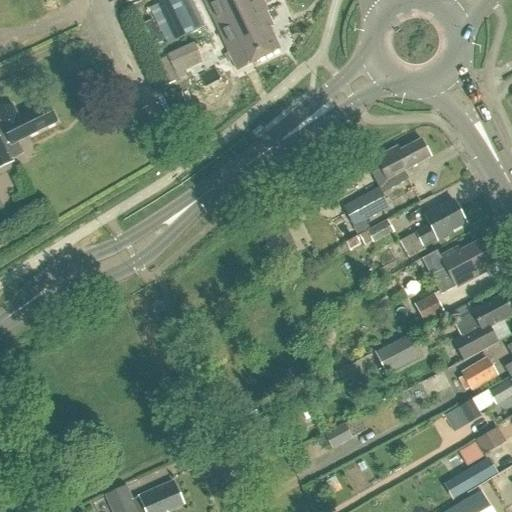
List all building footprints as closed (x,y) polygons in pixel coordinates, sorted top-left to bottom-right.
[(163,0),(158,2),(174,39),(203,27),(191,0),(163,0)] [(279,48),(269,28),(273,26),(266,13),(268,12),(262,0),(204,0),(238,69),(279,48)] [(168,56),(174,71),(200,59),(193,44),(168,56)] [(0,136),(0,167),(14,161),(12,158),(23,153),(18,141),(55,123),(47,105),(19,118),(13,105),(0,111),(0,119),(4,127),(3,127),(6,133),(0,136)] [(383,194),(409,180),(404,171),(430,157),(421,140),(402,151),(400,146),(376,159),(381,169),(372,174),(383,194)] [(336,195),(329,182),(316,188),(323,202),(336,195)] [(379,189),(343,208),(354,227),(389,208),(379,189)] [(428,226),(401,241),(411,258),(425,249),(423,247),(438,239),(438,240),(466,224),(453,202),(423,219),(428,226)] [(278,215),(256,226),(275,267),(291,259),(284,247),(292,243),(278,215)] [(367,232),(374,244),(394,232),(388,221),(367,232)] [(357,238),(346,244),(356,262),(366,256),(357,238)] [(442,258),(459,287),(490,268),(476,244),(461,253),(459,248),(442,258)] [(511,310),(503,295),(472,312),(481,329),(455,343),(464,358),(496,340),(489,328),(511,315),(511,310)] [(321,323),(320,330),(327,335),(334,331),(334,324),(328,319),(321,323)] [(374,352),(385,373),(421,355),(410,333),(374,352)] [(498,376),(488,359),(462,374),(471,391),(498,376)] [(489,393),(496,405),(511,395),(511,380),(511,381),(511,380),(489,393)] [(471,401),(446,414),(454,429),(479,416),(471,401)] [(343,425),(323,435),(331,450),(351,440),(343,425)] [(497,429),(473,443),(474,445),(481,456),(504,443),(497,429)] [(474,445),(459,453),(466,466),(482,458),(481,456),(474,445)] [(457,477),(466,493),(497,474),(487,459),(457,477)] [(139,498),(134,500),(128,486),(108,495),(114,511),(167,511),(183,505),(173,482),(139,497),(139,498)] [(6,511),(23,503),(12,484),(0,490),(0,501),(5,511),(6,511)] [(481,511),(489,508),(480,492),(445,511),(481,511)]
